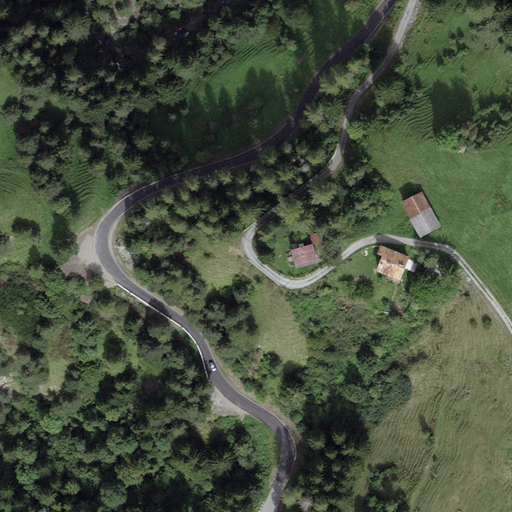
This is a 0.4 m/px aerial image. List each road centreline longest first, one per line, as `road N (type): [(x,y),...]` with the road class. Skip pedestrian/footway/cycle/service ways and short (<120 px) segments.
road 1 (tertiary): [(389,0),(328,67),(278,140),(133,198),(102,236),(115,272),(190,329),(222,386),(281,434),(286,464),(268,511)]
road 2 (track): [(511,331),(459,257),(438,246),(361,243),(300,284),(277,278),(247,248),(261,222),(331,168),(354,99),(386,61),(413,0)]
